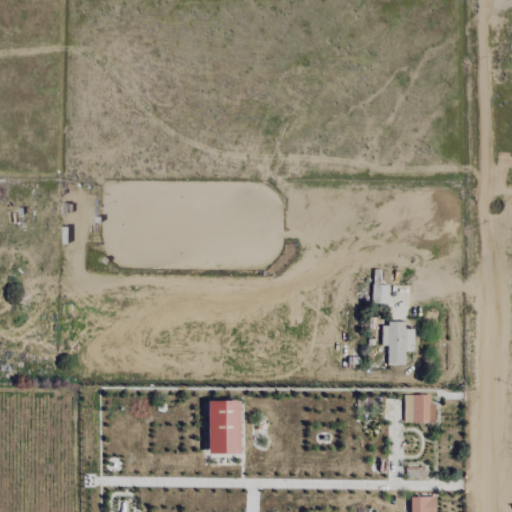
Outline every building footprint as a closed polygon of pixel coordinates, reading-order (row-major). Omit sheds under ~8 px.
[(389,304),(389,285),(372,284),(372,303),(389,304)] [(388,365),(406,364),(406,351),(414,351),(414,329),(405,330),(405,323),(382,323),(382,346),(387,346),(388,365)] [(430,395),(404,396),(404,422),(435,422),(435,404),(430,404),(430,395)] [(209,401),(210,454),(241,454),(241,401),(209,401)] [(434,511),(434,497),(411,497),(410,511),(434,511)]
